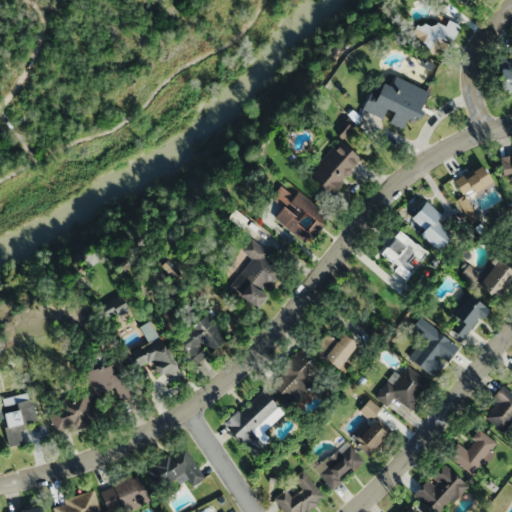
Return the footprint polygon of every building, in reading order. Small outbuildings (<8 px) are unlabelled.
[(443,58),(459,25),(447,19),(443,26),(423,16),(411,42),(443,58)] [(511,63),(497,63),(497,92),(511,91),(511,63)] [(427,92),(394,75),(388,87),(375,80),(360,109),(384,120),(387,114),(410,126),(427,92)] [(359,159),(338,141),(309,177),(331,194),(359,159)] [(511,178),(511,153),(500,154),(500,178),(511,178)] [(463,196),(470,190),(476,197),(492,183),(477,164),(453,184),(463,196)] [(284,182),(271,196),(282,207),(272,217),(303,246),(326,221),(284,182)] [(436,220),(440,215),(425,201),(407,220),(438,248),(451,234),(436,220)] [(406,279),(427,253),(399,230),(378,256),(406,279)] [(228,289),(255,310),(265,296),(263,295),(280,272),(264,260),(268,254),(250,240),(241,252),(251,259),(228,289)] [(468,265),(462,274),(494,300),(511,277),(511,272),(494,258),(480,275),(468,265)] [(130,310),(121,294),(97,307),(106,323),(130,310)] [(487,311),(469,295),(450,315),(457,322),(451,329),(462,339),(487,311)] [(180,333),(197,361),(227,343),(210,315),(180,333)] [(419,317),(410,329),(424,339),(409,359),(433,377),(457,346),(419,317)] [(140,367),(153,359),(167,381),(181,372),(153,326),(143,332),(149,343),(131,354),(140,367)] [(334,341),(330,336),(314,348),(331,369),(356,348),(343,333),(334,341)] [(269,383),(289,402),(320,371),(300,352),(269,383)] [(374,398),(386,407),(394,397),(411,411),(431,384),(402,362),(374,398)] [(92,399),(115,391),(119,402),(134,396),(124,370),(113,374),(109,364),(83,374),(92,399)] [(503,433),(511,422),(511,392),(502,384),(491,397),(497,402),(484,417),(503,433)] [(47,405),(60,434),(95,419),(83,390),(47,405)] [(223,423),(250,456),(266,443),(259,434),(282,414),(262,390),(223,423)] [(38,423),(30,392),(0,399),(0,405),(10,446),(26,443),(22,426),(38,423)] [(386,437),(371,422),(352,441),(367,456),(386,437)] [(471,475),(496,444),(480,430),(465,449),(457,443),(446,456),(471,475)] [(331,489),(362,462),(344,441),(313,467),(331,489)] [(145,468),(156,490),(186,473),(193,486),(205,479),(188,445),(145,468)] [(441,511),(467,487),(443,464),(414,493),(433,511),(441,511)] [(282,511),(303,511),(323,498),(303,471),(291,479),(298,489),(289,496),(284,489),(272,499),(282,511)] [(100,488),(109,511),(125,511),(151,503),(140,473),(100,488)] [(52,502),(54,511),(99,511),(94,491),(52,502)]
